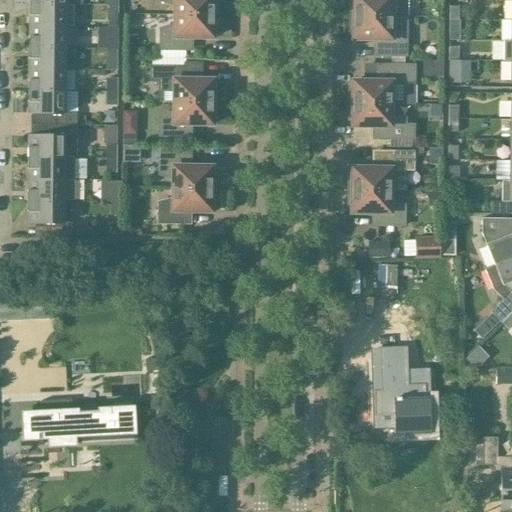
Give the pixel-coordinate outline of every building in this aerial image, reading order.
[(175,15),(216,16),(215,0),(160,0),(161,1),(175,5),(175,15)] [(351,0),(351,17),(392,17),(406,17),(406,3),(406,0),(351,0)] [(29,5),(29,26),(66,27),(74,27),(74,5),(66,5),(29,5)] [(118,19),(118,6),(108,6),(108,19),(118,19)] [(450,6),(449,20),(459,20),(459,6),(450,6)] [(215,33),(216,16),(175,15),(174,26),(160,29),(160,50),(187,50),(187,38),(213,38),(213,33),(215,33)] [(406,17),(392,17),(351,17),(351,34),(353,34),(353,39),(379,39),(379,56),(406,56),(406,17)] [(459,33),(459,20),(449,20),(449,33),(459,33)] [(501,41),(504,41),(511,40),(511,20),(501,20),(501,41)] [(29,26),(29,48),(65,48),(66,27),(29,26)] [(107,36),(107,49),(117,49),(117,36),(107,36)] [(503,61),(511,61),(511,40),(504,41),(503,61)] [(449,47),(449,60),(458,61),(459,47),(449,47)] [(65,48),(29,48),(29,70),(65,70),(75,70),(75,48),(65,48)] [(117,62),(117,49),(107,49),(107,62),(117,62)] [(350,86),(350,104),(391,104),(414,104),(414,66),(379,65),(379,82),(353,81),(353,86),(350,86)] [(160,102),(174,102),(215,102),(215,85),(213,85),(213,80),(186,80),(186,68),(152,67),(151,81),(160,81),(160,102)] [(29,70),(29,91),(65,91),(65,70),(29,70)] [(107,79),(107,92),(117,92),(117,79),(107,79)] [(77,92),(65,91),(29,91),(28,113),(53,114),(53,125),(77,125),(77,92)] [(117,105),(117,92),(107,92),(107,105),(117,105)] [(215,120),(215,102),(174,102),(174,112),(159,116),(159,136),(186,137),(186,124),(212,125),(212,120),(215,120)] [(391,115),(391,104),(350,104),(350,121),(352,121),(352,126),(379,126),(378,138),(413,139),(413,125),(405,125),(405,118),(391,115)] [(449,105),(448,119),(458,119),(458,105),(449,105)] [(458,132),(458,119),(448,119),(448,132),(458,132)] [(28,158),(74,158),(76,158),(77,125),(53,125),(53,136),(28,136),(28,158)] [(106,146),(106,159),(116,159),(116,146),(106,146)] [(448,146),(448,160),(458,160),(458,146),(448,146)] [(404,191),(404,177),(404,170),(413,170),(413,152),(378,152),(378,169),(352,168),(352,173),(349,173),(349,191),(390,191),(404,191)] [(173,179),(173,189),(214,189),(214,172),(212,172),(212,167),(185,167),(185,154),(159,154),(159,174),(173,179)] [(28,158),(28,179),(74,180),(74,158),(28,158)] [(116,172),(116,159),(106,159),(106,172),(116,172)] [(448,167),(443,167),(443,182),(459,182),(459,167),(448,167)] [(28,179),(27,201),(64,201),(74,202),(74,180),(28,179)] [(511,181),(509,181),(502,181),(502,201),(483,201),(483,214),(511,214),(511,181)] [(112,189),(112,202),(122,202),(122,189),(112,189)] [(214,207),(214,189),(173,189),(173,199),(159,203),(158,223),(185,224),(185,211),(211,212),(211,207),(214,207)] [(390,201),(390,191),(349,191),(349,208),(351,208),(351,213),(377,213),(377,225),(404,226),(404,205),(390,201)] [(64,224),(64,201),(27,201),(27,223),(64,224)] [(122,202),(112,202),(112,215),(122,215),(122,202)] [(483,238),(486,244),(485,244),(495,265),(483,269),(493,290),(502,300),(490,311),(501,323),(511,312),(511,293),(504,285),(511,282),(511,233),(510,235),(508,231),(508,219),(482,218),(481,234),(483,238)] [(438,235),(413,236),(413,258),(439,257),(438,235)] [(377,280),(395,281),(396,266),(378,265),(377,280)] [(50,294),(0,296),(0,320),(51,318),(50,294)] [(511,312),(501,323),(507,329),(511,324),(511,312)] [(396,434),(429,432),(428,399),(409,399),(406,320),(378,321),(380,385),(364,386),(365,414),(395,413),(396,434)] [(136,435),(134,406),(131,406),(131,403),(111,404),(111,407),(96,408),(96,411),(78,412),(78,409),(72,409),(72,400),(40,401),(40,411),(20,412),(22,442),(46,441),(47,448),(76,447),(75,439),(136,435)] [(500,508),(511,508),(511,456),(497,457),(497,437),(482,437),(482,465),(496,465),(496,471),(501,471),(500,508)]
